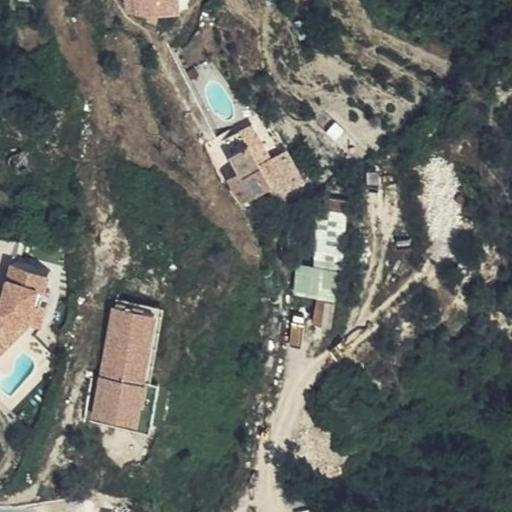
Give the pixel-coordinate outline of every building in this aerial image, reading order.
[(223,142),(230,155),(248,144),(258,161),(269,155),(253,124),(223,142)] [(258,161),(248,144),(230,155),(239,171),(228,177),(243,203),(272,187),(258,161)] [(45,220),(30,222),(36,230),(38,238),(48,237),(45,220)] [(325,255),(326,236),(311,235),(311,254),(325,255)] [(51,274),(16,262),(5,296),(0,310),(0,353),(29,323),(34,306),(39,308),(51,274)] [(29,323),(0,353),(0,367),(2,369),(11,359),(33,337),(40,330),(46,310),(39,308),(34,306),(29,323)] [(159,318),(118,309),(96,418),(137,426),(142,400),(150,401),(154,380),(147,378),(159,318)] [(137,426),(96,418),(95,426),(151,438),(163,381),(157,380),(169,319),(159,318),(147,378),(154,380),(150,401),(142,400),(137,426)] [(52,356),(33,337),(11,359),(14,363),(23,354),(38,368),(52,356)]
